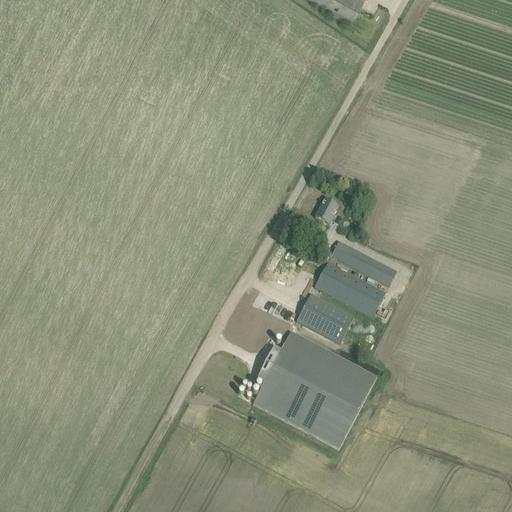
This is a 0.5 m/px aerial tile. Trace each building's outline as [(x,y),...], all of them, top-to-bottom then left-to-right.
[(312,0),(334,12),(332,15),(343,21),(345,18),(352,22),(363,0),(312,0)] [(325,202),(315,220),(329,227),(338,209),(325,202)] [(385,296),(334,268),(338,261),(389,288),(396,274),(339,244),(331,258),(328,265),(327,265),(314,290),(372,320),(385,296)] [(297,323),(340,346),(354,320),(311,297),(297,323)] [(263,387),(253,406),(339,451),(377,379),(291,334),(286,344),(281,353),(274,350),(256,383),(263,387)]
